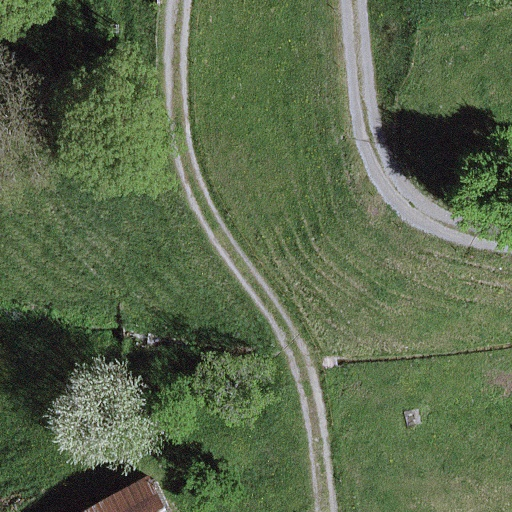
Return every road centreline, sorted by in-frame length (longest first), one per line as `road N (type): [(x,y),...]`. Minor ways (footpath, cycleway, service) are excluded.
road 1 (track): [(200,0),(194,101),(226,220),(323,359),(344,511)]
road 2 (track): [(511,226),(472,218),(414,182),(378,103),(371,0)]
